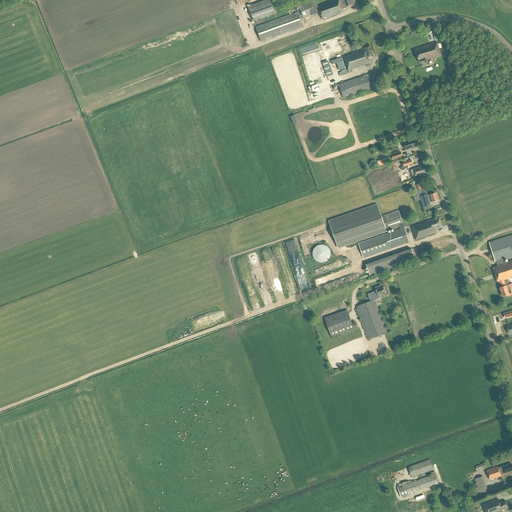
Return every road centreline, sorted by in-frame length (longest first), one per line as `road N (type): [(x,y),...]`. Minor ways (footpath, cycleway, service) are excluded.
road 1 (tertiary): [(511,404),(388,28)]
road 2 (unclassified): [(388,28),(427,18),(468,21),(511,50)]
